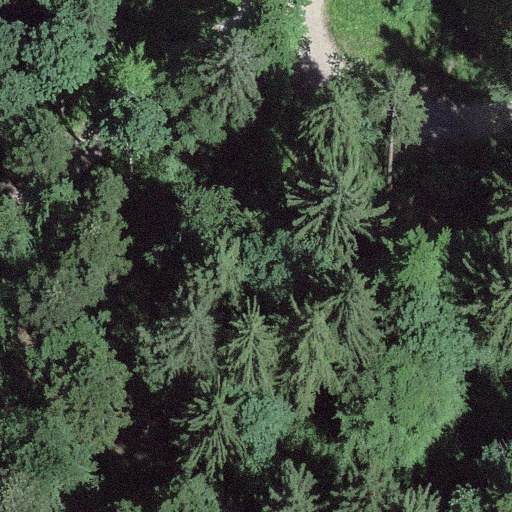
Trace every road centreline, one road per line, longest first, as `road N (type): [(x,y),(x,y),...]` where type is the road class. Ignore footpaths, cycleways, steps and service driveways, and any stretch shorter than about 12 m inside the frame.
road 1 (track): [(0,230),(290,9)]
road 2 (track): [(295,0),(290,9),(331,87),(433,115),(511,95)]
